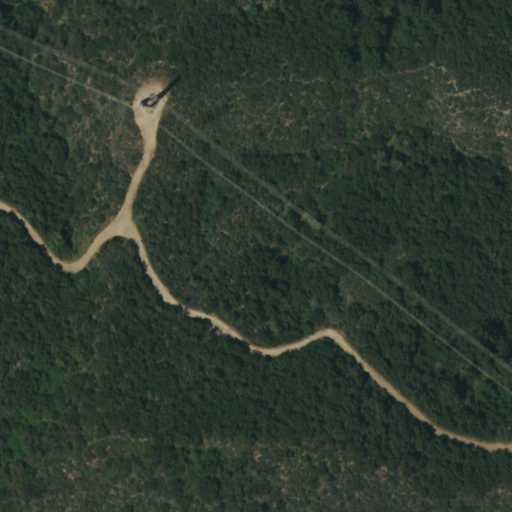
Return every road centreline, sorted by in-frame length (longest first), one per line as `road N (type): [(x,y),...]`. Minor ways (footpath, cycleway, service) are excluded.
road 1 (track): [(511,445),(472,440),(409,402),(341,333),(272,352),(176,296),(136,240),(119,233),(73,269),(0,205)]
road 2 (track): [(145,83),(147,141),(119,233)]
